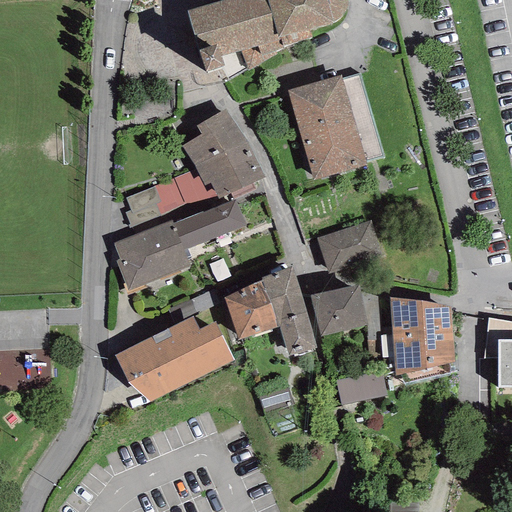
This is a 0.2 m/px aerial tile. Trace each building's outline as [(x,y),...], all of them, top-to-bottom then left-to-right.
[(220,57),(240,51),(248,70),(276,54),(275,52),(283,48),(283,46),(311,38),(309,30),(329,25),(333,23),(338,21),(342,15),(344,11),(346,6),(347,0),(221,0),(187,11),(206,72),(224,66),(220,57)] [(287,91),(313,181),(366,165),(365,163),(384,157),(360,74),(342,79),(341,76),(287,91)] [(210,183),(219,199),(264,178),(245,138),(224,109),(196,126),(201,135),(182,146),(199,177),(205,186),(210,183)] [(130,210),(125,213),(134,235),(172,221),(173,224),(221,205),(219,199),(210,183),(205,186),(199,177),(193,179),(189,172),(125,198),(130,210)] [(183,250),(246,226),(234,200),(221,205),(173,224),(183,250)] [(115,261),(128,292),(189,267),(183,250),(173,224),(172,221),(134,235),(113,243),(120,259),(115,261)] [(370,221),(316,238),(328,274),(382,256),(370,221)] [(289,356),(317,347),(291,266),(261,278),(262,281),(260,281),(279,327),(289,356)] [(224,299),(239,340),(279,327),(260,281),(224,299)] [(358,285),(310,296),(320,337),(367,325),(358,285)] [(448,362),(454,361),(448,306),(389,298),(392,335),(394,357),(395,375),(400,374),(404,384),(450,373),(448,362)] [(128,383),(150,403),(232,360),(214,323),(199,329),(192,317),(115,355),(128,383)] [(497,358),(498,388),(511,388),(511,322),(488,318),(483,359),(497,358)] [(382,357),(394,357),(392,335),(380,336),(382,357)] [(381,372),(336,381),(341,406),(386,395),(381,372)] [(262,414),(293,405),(288,387),(257,397),(262,414)]
